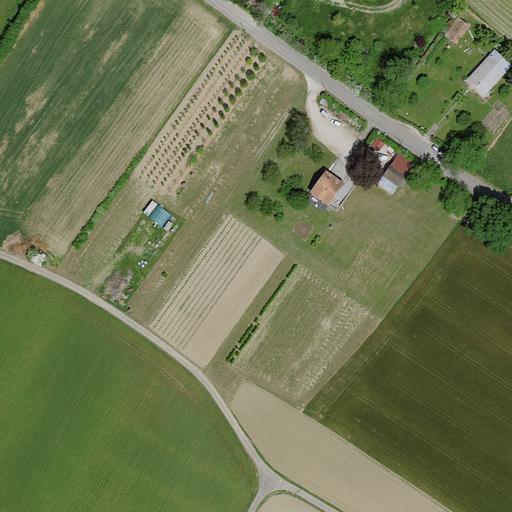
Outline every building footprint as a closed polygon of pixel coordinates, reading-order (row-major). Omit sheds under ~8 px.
[(470,27),(462,21),(449,38),(457,44),(470,27)] [(510,66),(501,58),(497,62),(492,57),(477,73),(484,80),(479,86),(486,92),(510,66)] [(406,176),(393,167),(386,176),(399,185),(406,176)] [(342,186),(326,174),(313,192),(329,204),(342,186)] [(163,224),(173,214),(162,203),(152,214),(163,224)]
